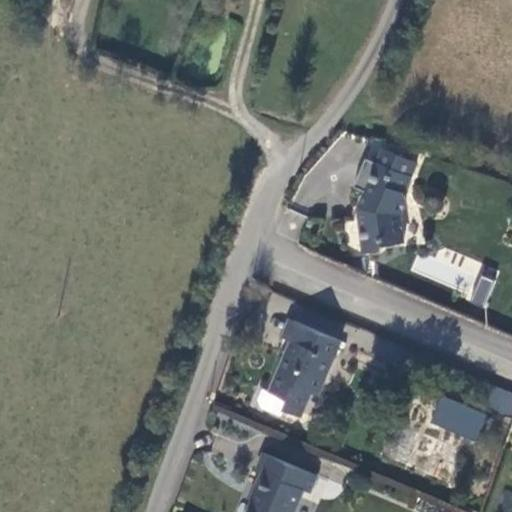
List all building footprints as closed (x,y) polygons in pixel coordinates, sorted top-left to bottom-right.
[(405,183),(372,169),(353,215),(358,217),(355,224),(359,257),(374,255),(379,250),(399,247),(395,220),(401,207),(398,200),(405,183)] [(470,302),(486,307),(493,280),(477,276),(470,302)] [(341,339),(346,327),(293,305),(288,317),(341,339)] [(281,345),(289,326),(282,324),(275,342),(281,345)] [(312,399),(334,346),(289,326),(281,345),(285,346),(265,396),(283,403),(278,415),(293,422),(304,396),(312,399)] [(352,328),(351,354),(372,355),(373,329),(352,328)] [(511,416),(511,392),(495,385),(486,406),(511,416)] [(482,422),(439,404),(428,428),(472,447),(482,422)] [(312,481),(258,459),(251,476),(258,480),(251,499),(253,500),(248,511),(290,511),(297,495),(304,498),(312,481)] [(372,472),(364,491),(418,511),(450,511),(454,505),(372,472)]
